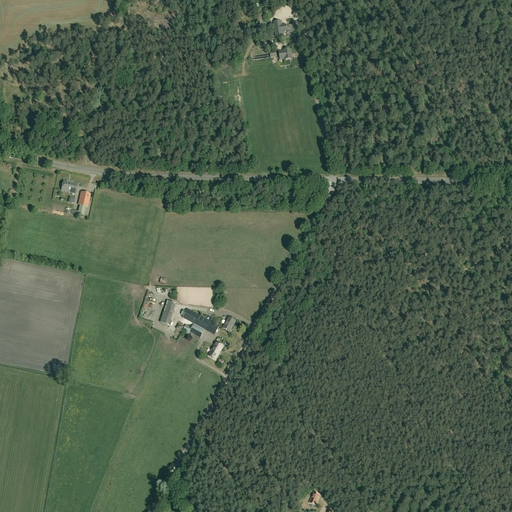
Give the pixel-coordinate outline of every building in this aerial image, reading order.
[(262,15),(262,14),(258,15),(258,16),(254,17),(255,21),(258,21),(258,24),(264,22),(263,20),(263,18),(264,17),(264,15),(262,15)] [(281,26),(281,22),(274,23),(276,37),(283,37),(282,33),(287,32),(286,25),(281,26)] [(292,59),(291,49),(284,50),(284,52),(279,52),(280,59),(285,59),(285,60),(292,59)] [(75,194),(78,184),(63,180),(61,191),(75,194)] [(90,195),(81,193),(78,205),(87,207),(90,195)] [(164,312),(162,323),(170,324),(174,302),(169,301),(167,313),(164,312)] [(219,326),(187,309),(185,313),(183,311),(181,315),(184,316),(183,318),(214,335),(219,326)] [(230,332),(236,321),(229,317),(223,328),(230,332)] [(204,331),(194,325),(192,328),(186,325),(183,330),(189,333),(189,332),(200,338),(204,331)] [(220,352),(223,346),(215,341),(213,345),(213,346),(208,356),(215,360),(219,353),(219,352),(219,351),(220,352)] [(316,506),(320,496),(313,493),(309,503),(316,506)]
